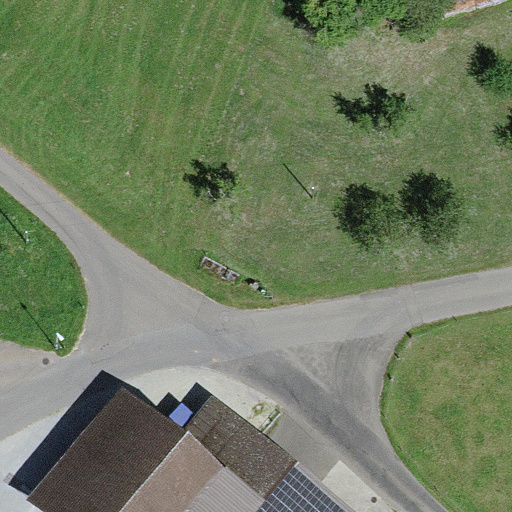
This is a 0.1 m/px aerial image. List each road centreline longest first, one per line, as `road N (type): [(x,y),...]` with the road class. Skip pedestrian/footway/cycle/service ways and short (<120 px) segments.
road 1 (residential): [(511,284),(220,344)]
road 2 (residential): [(0,163),(220,344)]
road 3 (unclassified): [(437,511),(220,344)]
road 4 (residential): [(220,344),(96,369),(0,407)]
